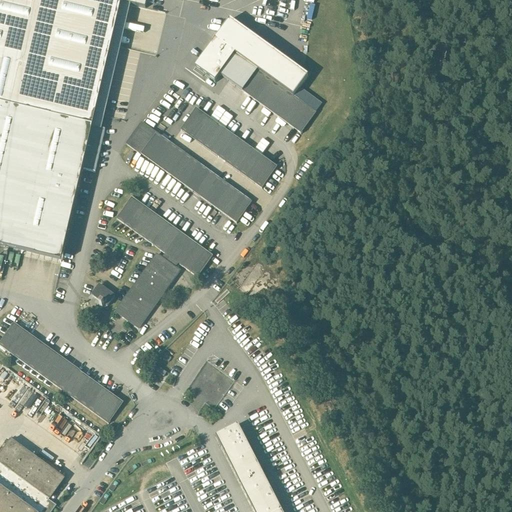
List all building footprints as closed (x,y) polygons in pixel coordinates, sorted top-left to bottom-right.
[(0,0),(0,250),(62,265),(124,0),(0,0)] [(310,74),(231,15),(195,64),(216,80),(220,74),(299,133),(322,103),(300,87),(310,74)] [(276,167),(196,109),(181,130),(260,188),(276,167)] [(251,202),(140,123),(126,144),(237,223),(251,202)] [(211,255),(130,198),(115,219),(164,254),(177,263),(196,276),(211,255)] [(177,263),(164,254),(160,259),(174,268),(177,263)] [(160,259),(155,255),(114,312),(138,329),(179,272),(174,268),(160,259)] [(114,296),(98,284),(89,296),(100,302),(97,305),(102,309),(104,305),(106,307),(114,296)] [(122,402),(11,324),(0,340),(0,348),(106,424),(122,402)] [(256,511),(286,511),(241,420),(217,432),(256,511)] [(0,511),(52,511),(55,508),(51,505),(67,483),(12,444),(0,460),(0,511)]
